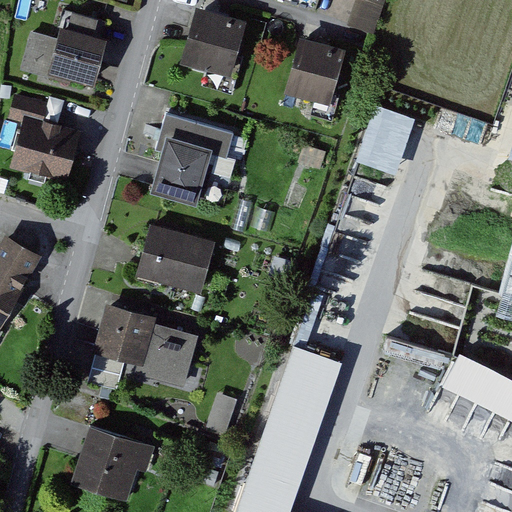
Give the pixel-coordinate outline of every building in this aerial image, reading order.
[(253,26),(201,11),(186,64),(238,80),(253,26)] [(46,73),(55,33),(31,28),(22,68),(46,73)] [(110,43),(66,30),(53,78),(97,90),(110,43)] [(345,53),(306,41),(291,94),(330,105),(345,53)] [(52,109),(22,100),(18,116),(29,119),(16,164),(68,178),(81,131),(49,122),(52,109)] [(399,171),(417,115),(376,102),(358,158),(399,171)] [(240,157),(231,154),(238,131),(169,113),(162,137),(169,139),(155,191),(201,203),(215,151),(221,153),(209,198),(228,203),(240,157)] [(218,239),(155,224),(143,274),(205,289),(218,239)] [(0,251),(0,334),(47,258),(10,235),(0,251)] [(511,253),(439,389),(511,426),(511,253)] [(156,318),(110,305),(97,351),(184,376),(195,335),(154,324),(156,318)] [(291,511),(341,365),(291,348),(235,511),(291,511)] [(208,424),(226,430),(237,396),(219,390),(208,424)] [(144,449),(94,430),(75,479),(125,498),(144,449)]
